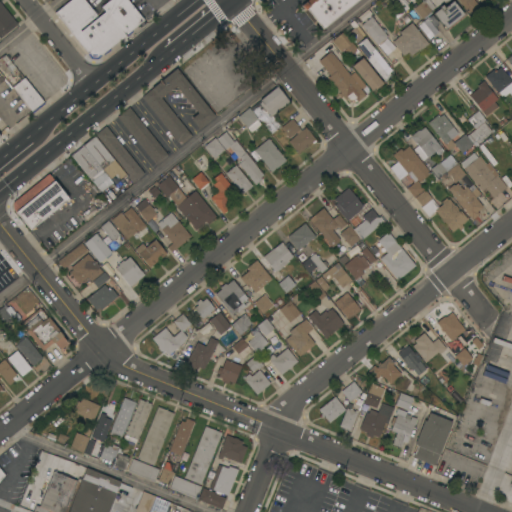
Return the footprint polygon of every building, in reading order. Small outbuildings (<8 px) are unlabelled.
[(109,0),(127,0),(143,20),(131,30),(132,31),(126,36),(126,35),(109,49),(110,50),(103,55),(103,54),(97,59),(90,58),(87,53),(54,13),(69,0),(83,0),(96,16),(79,30),(80,31),(105,12),(101,7),(109,0)] [(308,0),(357,0),(323,28),(307,8),(305,9),(302,5),(308,0)] [(422,18),(414,8),(423,0),(429,0),(435,6),(431,9),(432,10),(422,18)] [(433,13),(443,5),(445,7),(453,0),(464,14),(447,29),(443,23),(442,24),(433,13)] [(458,0),(475,0),(481,7),(472,14),(471,14),(470,14),(458,0)] [(0,1),(18,24),(0,38),(0,1)] [(416,25),(427,39),(439,30),(428,15),(416,25)] [(361,24),(365,21),(363,20),(366,18),(367,20),(371,16),(387,36),(377,44),(361,24)] [(428,43),(421,49),(420,47),(411,55),(408,52),(403,55),(392,41),(401,34),(399,32),(411,22),(428,43)] [(359,51),(356,53),(354,51),(352,53),(347,48),(343,51),(342,50),(340,51),(331,41),(343,31),(359,51)] [(391,70),(388,72),(390,74),(384,79),(356,45),(365,37),(391,70)] [(347,97),(345,98),(343,95),(341,97),(338,94),(340,92),(335,86),(327,77),(330,75),(318,61),(331,51),(339,61),(339,60),(342,64),(341,64),(346,70),(349,68),(352,72),(353,71),(364,85),(365,84),(370,90),(366,93),(362,88),(361,89),(365,94),(355,102),(353,99),(351,100),(350,99),(349,99),(348,98),(347,97)] [(511,51),(503,60),(511,69),(511,51)] [(352,66),(362,57),(383,83),(376,89),(374,87),(371,89),(352,66)] [(511,95),(509,92),(503,97),(498,92),(484,76),(493,69),(495,71),(500,66),(511,81),(511,82),(511,95)] [(215,115),(199,129),(191,118),(198,112),(176,85),(161,97),(190,132),(178,142),(141,96),(176,68),(215,115)] [(12,87),(24,77),(43,101),(32,111),(12,87)] [(469,95),(478,87),(477,85),(483,80),(487,84),(486,84),(497,98),(494,101),(498,107),(486,116),(469,95)] [(272,114),(281,125),(271,133),(250,108),(277,86),(289,101),(272,114)] [(116,116),(129,106),(168,155),(156,165),(116,116)] [(248,107),(258,118),(257,119),(261,124),(251,132),(238,116),(248,107)] [(453,126),(445,132),(455,145),(450,149),(427,122),(437,114),(439,116),(442,114),(453,126)] [(291,118),(301,130),(305,127),(315,139),(316,141),(313,143),(312,142),(298,153),(288,141),(297,133),(296,132),(289,137),(281,127),(291,118)] [(484,121),(492,131),(478,143),(476,140),(475,141),(469,134),(484,121)] [(144,173),(139,177),(140,178),(135,182),(134,181),(132,182),(127,176),(128,174),(95,134),(106,125),(144,173)] [(440,146),(439,148),(441,150),(437,153),(435,151),(427,157),(427,156),(422,160),(413,148),(418,144),(414,140),(413,141),(410,136),(417,130),(418,130),(419,129),(420,130),(424,126),(440,146)] [(238,163),(240,162),(239,160),(241,159),(240,157),(238,158),(229,146),(225,149),(216,138),(225,131),(233,142),(236,140),(245,152),(263,174),(260,177),(262,179),(255,184),(238,163)] [(473,143),(462,152),(454,142),(465,133),(473,143)] [(126,174),(120,178),(116,173),(110,178),(104,171),(102,169),(103,168),(84,145),(94,136),(126,174)] [(204,146),(214,137),(224,149),(214,158),(204,146)] [(286,160),(271,172),(260,157),(255,161),(249,154),(268,138),(286,160)] [(71,155),(83,145),(102,169),(104,171),(92,180),(71,155)] [(406,188),(414,181),(408,173),(400,179),(390,168),(398,162),(392,154),(400,148),(402,150),(408,145),(430,173),(419,181),(417,179),(424,189),(414,197),(406,188)] [(450,154),(457,162),(446,171),(445,171),(437,177),(430,169),(439,161),(439,162),(450,154)] [(463,168),(478,156),(494,176),(497,174),(506,186),(493,197),(485,188),(481,191),(463,168)] [(446,172),(457,163),(465,174),(464,174),(464,175),(457,181),(457,180),(454,182),(446,172)] [(252,185),(242,193),(226,172),(235,165),(252,185)] [(208,181),(199,189),(191,179),(200,171),(208,181)] [(239,195),(231,202),(231,203),(226,207),(228,209),(223,213),(210,197),(213,195),(212,194),(217,190),(212,184),(215,182),(213,178),(220,172),(239,195)] [(30,229),(13,208),(13,201),(48,173),(68,198),(30,229)] [(216,216),(207,223),(205,220),(203,222),(204,222),(195,230),(191,225),(192,224),(185,216),(184,217),(176,206),(177,205),(168,194),(166,196),(156,185),(169,175),(172,179),(177,174),(183,182),(177,187),(186,197),(195,190),(216,216)] [(468,188),(472,184),(480,194),(481,193),(488,202),(477,211),(479,214),(472,219),(447,188),(453,184),(454,185),(457,182),(462,189),(466,186),(468,188)] [(363,205),(359,208),(360,210),(355,214),(354,213),(349,217),(334,198),(348,187),(363,205)] [(424,189),(438,207),(442,203),(441,201),(446,197),(447,199),(448,198),(454,205),(455,204),(469,221),(459,229),(457,227),(452,231),(435,210),(429,216),(421,206),(422,206),(414,197),(424,189)] [(144,198),(153,208),(154,207),(157,210),(155,211),(156,213),(146,221),(138,212),(139,211),(135,206),(144,198)] [(145,225),(138,231),(123,213),(130,206),(145,225)] [(322,207),(332,219),(338,214),(346,223),(340,228),(338,226),(335,229),(334,227),(331,229),(340,239),(332,246),(309,219),(322,207)] [(382,222),(361,239),(353,229),(365,219),(362,216),(371,208),(382,222)] [(111,219),(120,211),(136,231),(127,239),(111,219)] [(161,228),(157,223),(170,212),(177,220),(178,220),(190,236),(184,240),(185,241),(171,252),(167,246),(172,242),(161,228)] [(100,226),(108,220),(120,234),(112,240),(100,226)] [(298,250),(287,237),(304,222),(315,236),(298,250)] [(349,225),(359,238),(350,246),(339,233),(349,225)] [(415,265),(397,280),(379,258),(387,252),(377,240),(387,231),(415,265)] [(83,243),(96,232),(111,251),(110,253),(111,254),(106,258),(105,257),(99,262),(83,243)] [(134,249),(142,243),(145,247),(154,239),(166,253),(149,267),(134,249)] [(287,260),(288,261),(279,268),(279,267),(275,271),(263,256),(281,241),(293,256),(287,260)] [(81,242),(88,251),(79,258),(77,257),(63,268),(57,261),(81,242)] [(356,255),(365,248),(375,260),(366,267),(365,267),(361,270),(363,272),(359,276),(364,282),(361,285),(344,265),(356,255)] [(314,252),(322,262),(325,260),(328,264),(325,266),(327,268),(321,272),(316,266),(308,273),(301,263),(314,252)] [(69,271),(72,269),(70,267),(88,253),(93,260),(94,259),(100,266),(99,267),(102,271),(91,281),(87,276),(78,283),(69,271)] [(115,267),(119,264),(118,263),(122,259),(123,261),(129,256),(141,270),(144,274),(130,285),(115,267)] [(271,278),(255,292),(248,284),(246,285),(240,277),(249,270),(247,267),(256,259),(271,278)] [(337,262),(351,280),(341,287),(333,276),(327,281),(321,274),(337,262)] [(104,271),(109,277),(97,287),(92,281),(104,271)] [(287,275),(295,284),(286,292),(278,283),(287,275)] [(221,289),(220,287),(225,283),(226,284),(232,279),(247,298),(242,302),(245,305),(238,312),(236,310),(232,314),(215,293),(221,289)] [(326,294),(316,302),(304,288),(314,280),(326,294)] [(104,284),(109,290),(111,288),(117,295),(101,309),(99,307),(96,310),(86,298),(104,284)] [(264,294),(273,305),(262,314),(253,303),(264,294)] [(360,309),(348,319),(336,304),(340,300),(338,298),(342,294),(344,297),(348,294),(360,309)] [(210,311),(211,313),(209,314),(208,313),(202,318),(193,308),(197,304),(196,302),(200,298),(201,301),(206,297),(214,308),(210,311)] [(278,308),(289,300),(300,313),(289,321),(278,308)] [(14,312),(16,311),(17,312),(21,310),(25,315),(16,322),(10,315),(4,320),(0,316),(0,307),(4,304),(8,306),(9,305),(14,312)] [(314,323),(312,325),(311,322),(312,322),(307,315),(315,310),(319,315),(325,310),(326,311),(331,308),(343,323),(324,337),(314,323)] [(26,330),(29,327),(24,322),(41,309),(47,317),(48,316),(63,335),(62,336),(68,343),(60,350),(53,341),(42,350),(26,330)] [(209,319),(219,311),(230,326),(220,334),(209,319)] [(451,312),(465,329),(451,340),(436,322),(443,316),(445,316),(447,316),(451,312)] [(168,354),(165,350),(163,352),(162,350),(160,351),(158,348),(158,345),(148,333),(161,322),(173,337),(180,330),(173,321),(182,313),(190,323),(182,330),(187,337),(185,340),(168,354)] [(231,324),(244,313),(252,322),(246,327),(247,328),(240,334),(231,324)] [(256,325),(265,317),(274,328),(264,335),(256,325)] [(285,338),(290,334),(288,331),(305,318),(313,327),(306,333),(314,343),(299,355),(285,338)] [(254,336),(252,334),(257,330),(267,342),(255,352),(247,341),(254,336)] [(412,345),(416,342),(414,340),(423,332),(431,342),(437,337),(446,348),(439,353),(437,351),(425,361),(412,345)] [(42,357),(33,365),(19,349),(18,350),(15,346),(16,345),(16,344),(26,336),(42,357)] [(210,336),(218,341),(202,371),(179,359),(186,345),(193,348),(197,341),(205,346),(210,336)] [(241,337),(252,350),(242,358),(238,353),(237,353),(231,346),(241,337)] [(397,353),(400,351),(399,349),(402,346),(404,348),(408,345),(414,353),(416,352),(421,359),(419,360),(426,368),(417,375),(413,369),(412,369),(407,365),(397,353)] [(292,365),(292,366),(288,369),(288,368),(280,374),(270,361),(270,360),(267,356),(272,352),(275,357),(286,347),(297,361),(292,365)] [(463,347),(472,357),(470,359),(471,361),(463,368),(464,369),(462,372),(455,363),(459,360),(454,355),(463,347)] [(31,368),(21,376),(7,358),(16,350),(31,368)] [(255,354),(263,365),(258,369),(257,367),(252,371),(245,363),(255,354)] [(376,379),(368,370),(374,364),(376,367),(378,366),(376,364),(379,361),(381,363),(388,356),(394,363),(392,364),(401,373),(390,383),(384,377),(378,382),(374,380),(376,379)] [(0,373),(0,361),(4,359),(17,374),(15,376),(17,378),(9,384),(0,373)] [(241,365),(234,382),(228,380),(227,383),(222,380),(223,378),(218,376),(219,374),(216,373),(219,366),(222,367),(225,359),(241,365)] [(256,394),(245,380),(246,379),(243,377),(248,373),(251,376),(259,369),(270,383),(256,394)] [(362,391),(349,401),(340,391),(353,380),(362,391)] [(383,387),(376,407),(363,402),(371,382),(383,387)] [(400,392),(413,397),(408,409),(395,404),(400,392)] [(335,395),(346,409),(329,422),(323,416),(322,417),(317,411),(318,410),(318,408),(335,395)] [(74,407),(77,400),(80,401),(81,397),(99,405),(93,420),(85,416),(84,417),(82,416),(82,415),(74,412),(73,409),(74,407)] [(124,397),(135,402),(123,432),(122,432),(120,437),(109,433),(112,428),(111,428),(124,397)] [(151,405),(151,407),(150,407),(137,439),(136,439),(135,443),(123,439),(129,423),(129,422),(130,420),(130,421),(134,413),(133,412),(134,410),(139,398),(151,403),(151,405)] [(366,412),(368,412),(370,409),(377,412),(381,402),(393,407),(387,423),(384,422),(378,437),(373,434),(371,437),(365,435),(366,432),(359,429),(366,412)] [(153,465),(136,458),(157,406),(174,413),(153,465)] [(347,407),(357,412),(350,430),(344,428),(343,429),(340,427),(340,426),(339,426),(347,407)] [(407,442),(403,441),(400,447),(391,444),(396,432),(390,430),(392,425),(390,424),(393,416),(395,417),(396,414),(395,413),(397,408),(407,411),(406,413),(410,415),(409,418),(410,419),(411,416),(416,418),(407,442)] [(101,412),(107,415),(106,417),(111,420),(103,441),(91,436),(101,412)] [(434,465),(411,456),(413,452),(414,453),(417,445),(414,444),(424,420),(426,420),(429,412),(452,421),(434,465)] [(180,455),(169,450),(181,420),(184,421),(186,417),(194,420),(180,455)] [(82,452),(69,447),(75,432),(79,433),(82,424),(91,428),(88,437),(82,452)] [(205,426),(221,432),(200,483),(184,477),(205,426)] [(226,434),(233,437),(234,437),(238,438),(238,439),(242,441),(241,444),(247,447),(240,463),(223,456),(222,459),(217,457),(218,454),(226,434)] [(105,443),(117,448),(112,461),(100,456),(105,443)] [(130,457),(124,470),(113,465),(118,452),(130,457)] [(159,469),(154,482),(127,471),(132,458),(159,469)] [(227,495),(219,491),(218,493),(215,491),(215,490),(209,487),(218,464),(227,468),(228,465),(238,469),(227,495)] [(68,511),(86,467),(120,481),(115,493),(119,495),(118,499),(114,497),(108,511),(68,511)] [(168,484),(158,479),(163,467),(173,472),(168,484)] [(63,511),(37,511),(33,510),(36,504),(39,505),(53,470),(77,480),(63,511)] [(201,486),(196,498),(169,487),(174,475),(201,486)] [(198,499),(203,487),(214,492),(214,493),(226,497),(221,509),(198,499)] [(135,511),(135,509),(143,491),(155,496),(148,511),(135,511)] [(148,511),(155,496),(169,501),(164,511),(148,511)]
